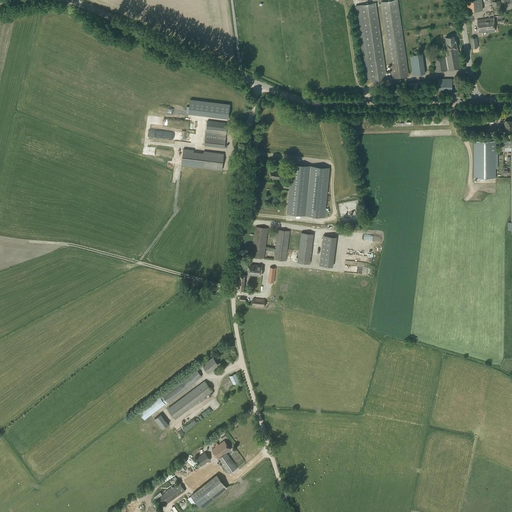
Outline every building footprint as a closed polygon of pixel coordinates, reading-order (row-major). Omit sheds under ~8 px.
[(375,3),(356,6),(367,79),(370,79),(370,82),(408,76),(396,0),(395,0),(380,2),(391,74),(386,75),(375,3)] [(480,0),(466,0),(467,11),(481,10),(480,0)] [(511,0),(503,0),(505,10),(511,9),(511,0)] [(500,1),(492,2),(493,17),(497,16),(497,19),(503,18),(503,12),(501,13),(500,1)] [(493,18),(477,20),(478,33),(495,31),(493,18)] [(445,57),(433,58),(435,72),(461,68),(458,47),(457,47),(457,46),(458,45),(457,43),(456,43),(455,36),(446,37),(447,45),(444,46),(445,49),(444,49),(445,57)] [(422,53),(410,55),(413,75),(425,73),(422,53)] [(452,79),(438,79),(438,93),(452,92),(452,79)] [(431,80),(408,83),(409,88),(432,85),(431,80)] [(230,104),(190,99),(188,113),(228,118),(230,104)] [(207,121),(204,145),(224,148),(227,123),(207,121)] [(495,141),(474,141),(474,178),(496,178),(495,165),(498,165),(498,155),(495,155),(495,141)] [(222,170),(224,154),(204,151),(203,153),(194,152),(194,150),(183,149),(181,165),(222,170)] [(291,165),(287,214),(324,218),(329,169),(291,165)] [(269,172),(269,175),(270,176),(270,177),(273,178),(280,179),(281,171),(276,170),(276,171),(270,170),(270,172),(269,172)] [(201,177),(201,184),(207,185),(206,193),(219,195),(220,186),(210,184),(210,178),(201,177)] [(256,227),(252,257),(264,258),(268,228),(256,227)] [(278,229),(273,259),(286,261),(290,231),(278,229)] [(301,231),(297,261),(310,263),(314,233),(301,231)] [(323,235),(319,265),(332,267),(336,237),(323,235)] [(250,264),(248,274),(261,275),(262,266),(250,264)] [(252,301),(251,304),(253,306),(264,308),(265,305),(266,302),(264,300),(254,298),(252,301)] [(213,358),(203,365),(208,373),(218,365),(213,358)] [(199,362),(192,367),(195,370),(202,365),(199,362)] [(160,393),(137,410),(143,419),(201,376),(196,369),(162,395),(160,393)] [(236,373),(229,376),(233,384),(239,381),(236,373)] [(205,381),(168,408),(175,418),(212,391),(205,381)] [(161,414),(154,418),(161,429),(168,424),(161,414)] [(216,447),(211,450),(216,457),(228,474),(237,468),(226,453),(230,450),(224,441),(219,445),(216,447)] [(205,452),(202,454),(195,459),(201,467),(210,460),(205,452)] [(226,487),(217,475),(205,485),(214,497),(226,487)] [(163,490),(171,486),(169,482),(161,487),(163,490)] [(179,483),(155,500),(161,508),(185,491),(179,483)]
